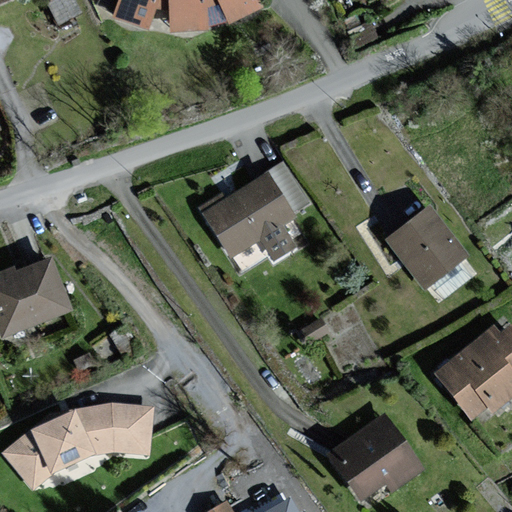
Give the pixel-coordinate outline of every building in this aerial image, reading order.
[(155,0),(114,0),(108,18),(145,31),(155,0)] [(201,0),(166,0),(167,31),(204,30),(201,0)] [(254,0),(214,0),(226,25),(259,10),(254,0)] [(293,223),(265,176),(200,216),(229,263),(256,247),(266,264),(292,249),(280,230),(293,223)] [(465,259),(425,208),(382,243),(422,293),(465,259)] [(0,340),(69,314),(49,262),(15,275),(12,268),(0,273),(0,340)] [(495,339),(489,332),(432,377),(468,423),(484,410),(488,416),(511,397),(511,337),(506,330),(495,339)] [(150,411),(108,407),(69,415),(25,433),(0,454),(0,458),(32,497),(93,455),(109,457),(145,461),(150,411)] [(420,476),(379,420),(325,459),(358,504),(381,487),(389,498),(420,476)] [(230,511),(227,505),(214,511),(295,511),(290,501),(270,511),(230,511)]
